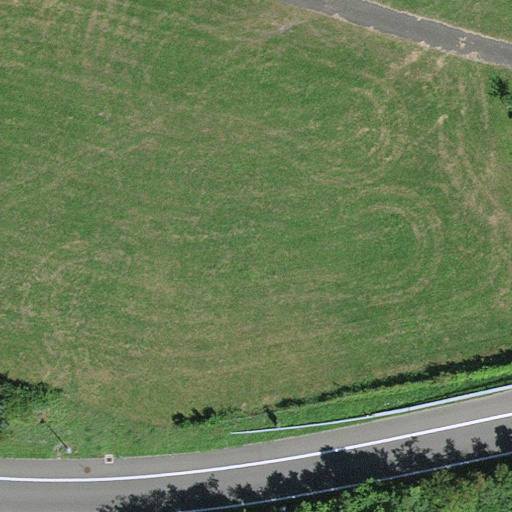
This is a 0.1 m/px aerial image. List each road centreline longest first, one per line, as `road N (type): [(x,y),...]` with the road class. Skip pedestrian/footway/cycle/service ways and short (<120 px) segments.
road 1 (trunk): [(511,430),(161,496),(0,496)]
road 2 (residential): [(314,0),(511,60)]
